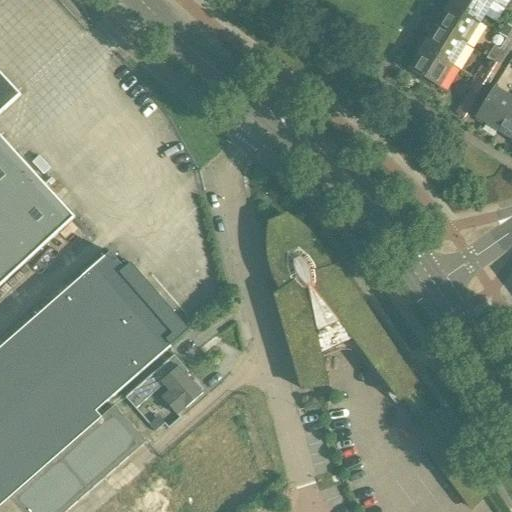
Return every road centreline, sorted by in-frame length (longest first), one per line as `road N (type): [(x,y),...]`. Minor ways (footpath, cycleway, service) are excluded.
road 1 (residential): [(311,508),(243,270),(231,178),(271,111)]
road 2 (secondary): [(436,289),(361,196),(271,111)]
road 3 (secondary): [(271,111),(192,51),(142,0)]
road 4 (secondary): [(511,406),(436,289)]
